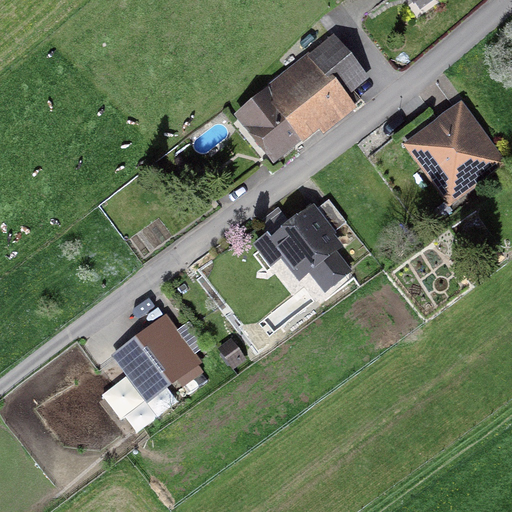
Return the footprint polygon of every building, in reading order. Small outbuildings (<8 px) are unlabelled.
[(262,96),(263,97),(239,116),(270,155),(363,79),(332,41),(309,60),(308,59),(262,96)] [(501,170),(460,110),(407,147),(448,206),(501,170)] [(345,224),(327,201),(316,210),(334,233),(345,224)] [(331,250),(306,218),(268,247),(294,280),(331,250)] [(196,363),(165,321),(116,358),(147,400),(196,363)] [(228,344),(218,352),(230,368),(240,361),(228,344)]
